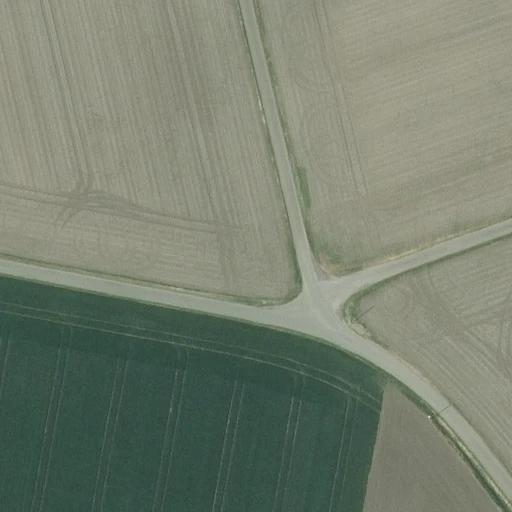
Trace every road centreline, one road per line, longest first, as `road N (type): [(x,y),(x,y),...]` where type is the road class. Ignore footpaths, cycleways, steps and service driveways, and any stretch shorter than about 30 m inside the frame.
road 1 (unclassified): [(250,0),(323,327)]
road 2 (unclassified): [(323,327),(0,265)]
road 3 (unclassified): [(511,486),(435,394),(380,354),(323,327)]
